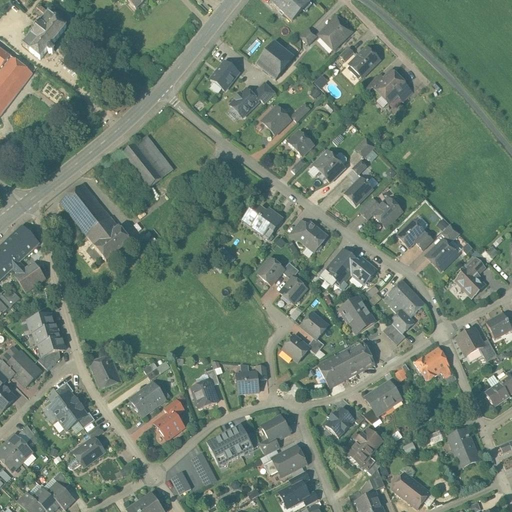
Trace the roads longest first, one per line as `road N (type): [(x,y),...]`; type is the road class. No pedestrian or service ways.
road 1 (residential): [(442,334),(426,293),(407,274),(160,89)]
road 2 (residential): [(366,0),(511,155)]
road 3 (secondary): [(160,89),(22,205)]
road 4 (residential): [(294,404),(335,399),(442,334)]
road 5 (residential): [(153,475),(225,418),(294,404)]
road 6 (residential): [(78,356),(22,205)]
road 7 (residential): [(78,356),(92,393),(153,475)]
